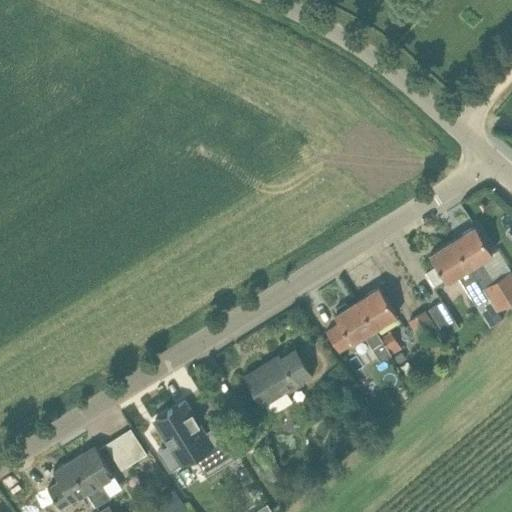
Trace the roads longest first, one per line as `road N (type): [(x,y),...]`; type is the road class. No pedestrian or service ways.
road 1 (unclassified): [(0,467),(494,158)]
road 2 (unclassified): [(494,158),(416,91),(274,0)]
